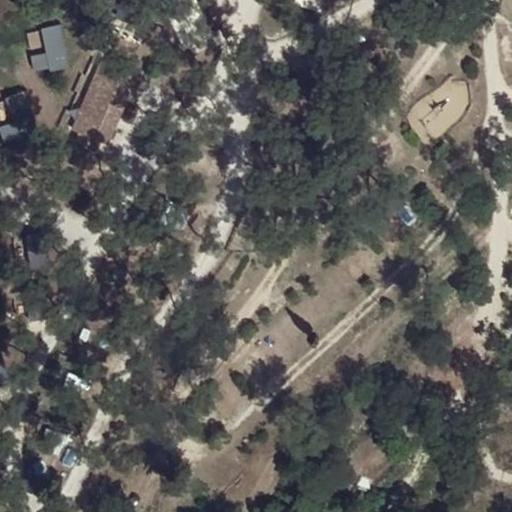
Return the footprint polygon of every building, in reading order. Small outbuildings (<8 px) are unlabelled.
[(114,24),(110,35),(142,48),(145,37),(114,24)] [(101,60),(72,129),(79,131),(108,62),(101,60)] [(108,62),(79,131),(95,138),(100,140),(111,115),(118,118),(125,101),(119,98),(130,72),(108,62)] [(130,72),(119,98),(125,101),(137,75),(130,72)] [(111,115),(100,140),(106,144),(118,118),(111,115)] [(79,131),(76,137),(92,145),(95,138),(79,131)]
